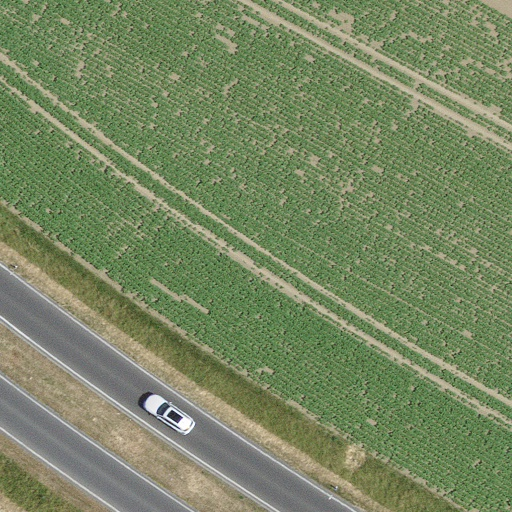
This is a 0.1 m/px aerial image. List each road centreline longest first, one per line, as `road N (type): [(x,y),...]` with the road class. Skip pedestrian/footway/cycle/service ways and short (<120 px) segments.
road 1 (secondary): [(318,511),(0,290)]
road 2 (secondary): [(0,397),(158,511)]
